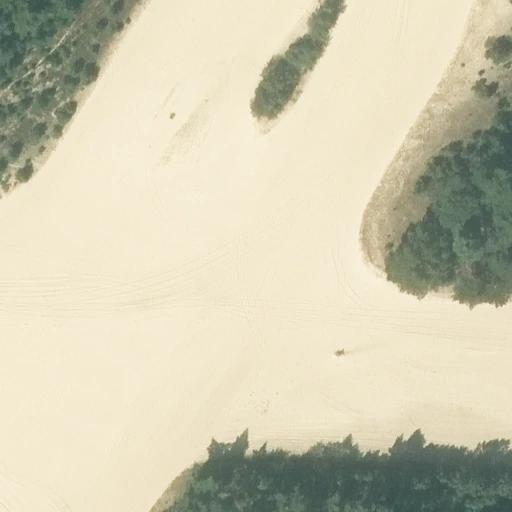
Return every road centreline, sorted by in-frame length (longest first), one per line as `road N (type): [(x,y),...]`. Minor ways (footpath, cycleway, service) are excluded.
road 1 (track): [(76,511),(333,174),(410,0)]
road 2 (track): [(511,385),(369,381),(216,328)]
